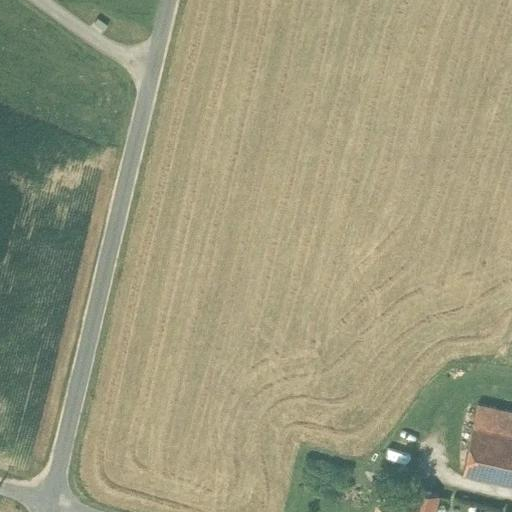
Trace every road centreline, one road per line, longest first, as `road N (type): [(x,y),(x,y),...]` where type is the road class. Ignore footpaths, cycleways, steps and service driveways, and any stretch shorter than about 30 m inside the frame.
road 1 (unclassified): [(49,502),(169,0)]
road 2 (track): [(42,0),(150,78)]
